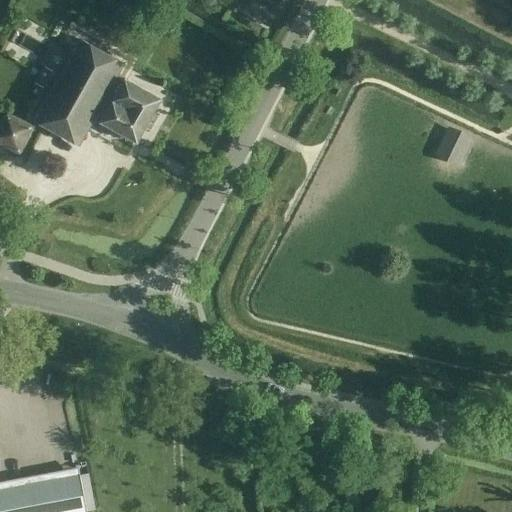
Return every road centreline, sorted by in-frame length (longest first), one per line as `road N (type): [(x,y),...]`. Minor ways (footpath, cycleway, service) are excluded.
road 1 (tertiary): [(511,448),(303,402),(145,327)]
road 2 (tertiary): [(145,327),(254,129),(313,0)]
road 3 (tertiary): [(145,327),(0,288)]
